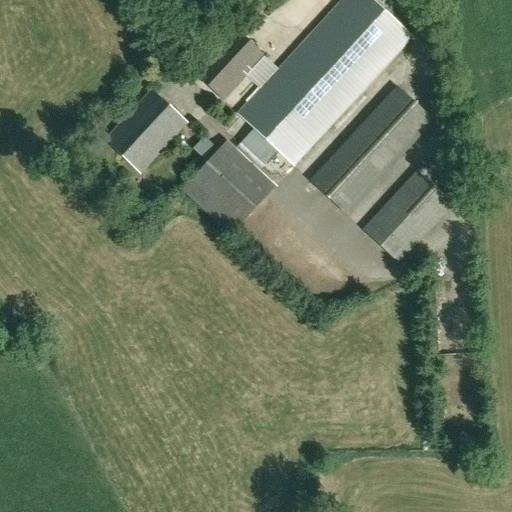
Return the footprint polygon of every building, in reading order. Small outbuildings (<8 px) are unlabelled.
[(294,165),(412,38),(371,0),(343,0),(238,113),(294,165)] [(223,100),(264,56),(234,29),(194,73),(223,100)] [(346,214),(432,121),(396,88),(310,181),(346,214)] [(142,174),(188,124),(150,89),(104,139),(142,174)] [(230,235),(266,197),(218,152),(183,190),(230,235)] [(399,262),(452,205),(417,172),(364,230),(399,262)] [(418,417),(420,447),(429,446),(427,416),(418,417)]
